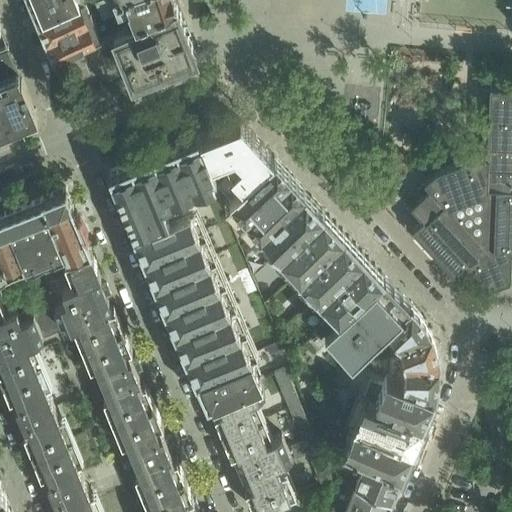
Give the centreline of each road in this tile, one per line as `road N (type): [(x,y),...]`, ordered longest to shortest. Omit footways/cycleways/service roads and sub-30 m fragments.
road 1 (residential): [(471,318),(249,77),(215,78),(68,136)]
road 2 (residential): [(68,136),(226,511)]
road 3 (residential): [(414,511),(468,369),(471,318)]
road 4 (residential): [(68,136),(9,0)]
